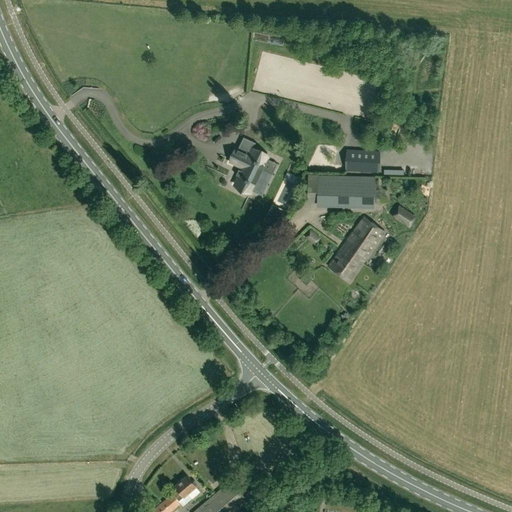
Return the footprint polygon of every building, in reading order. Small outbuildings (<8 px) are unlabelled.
[(243,168),(236,184),(251,191),(264,165),(249,158),(250,156),(237,149),(231,162),(243,168)] [(378,173),(379,152),(347,151),(346,171),(378,173)] [(375,193),(377,179),(309,175),(308,205),(374,208),(374,202),(387,203),(387,193),(375,193)] [(277,197),(286,206),(301,189),(292,180),(277,197)] [(349,282),(385,232),(364,217),(329,268),(349,282)] [(307,277),(304,282),(311,286),(314,280),(307,277)] [(199,491),(196,487),(196,486),(196,484),(194,482),(192,481),(187,476),(174,487),(177,490),(172,494),(181,503),(183,506),(199,493),(199,491)] [(232,481),(195,511),(234,511),(249,500),(232,481)] [(170,511),(181,503),(172,494),(151,511),(170,511)]
